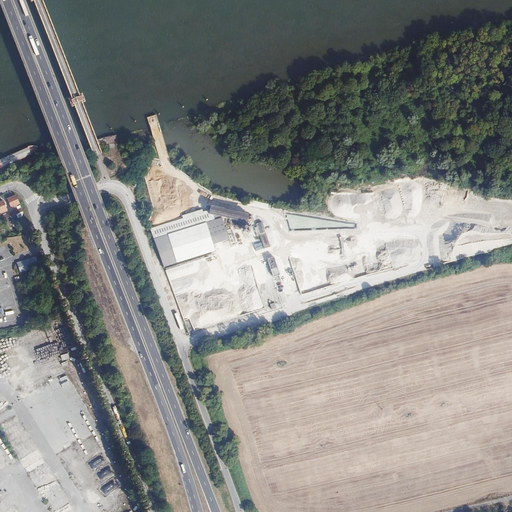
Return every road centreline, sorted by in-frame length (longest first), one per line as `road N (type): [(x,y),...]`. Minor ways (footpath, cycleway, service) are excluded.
road 1 (primary): [(215,511),(17,0)]
road 2 (primary): [(5,0),(193,495)]
road 3 (residential): [(239,511),(122,194),(103,187),(35,211)]
road 4 (residential): [(152,511),(35,211)]
